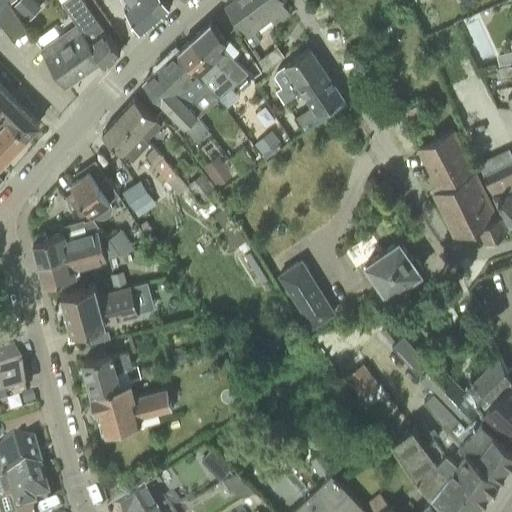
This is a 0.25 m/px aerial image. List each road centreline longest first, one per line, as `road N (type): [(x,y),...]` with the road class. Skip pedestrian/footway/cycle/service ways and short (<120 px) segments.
road 1 (residential): [(295,0),(456,252),(511,251)]
road 2 (residential): [(91,511),(0,212)]
road 3 (residential): [(0,212),(149,47),(207,0)]
